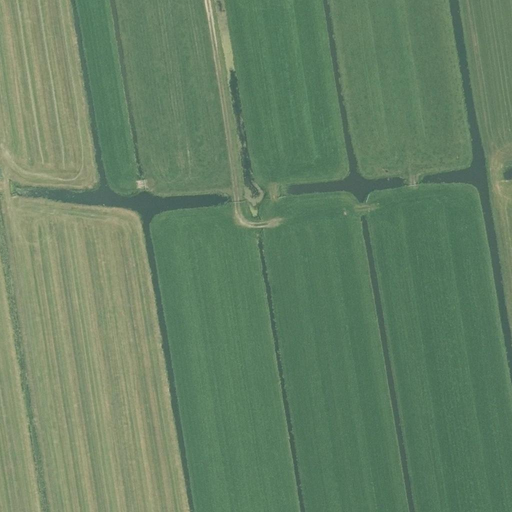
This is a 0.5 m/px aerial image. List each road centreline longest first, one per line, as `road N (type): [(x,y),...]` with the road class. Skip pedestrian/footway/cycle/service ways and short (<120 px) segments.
road 1 (track): [(0,131),(56,511)]
road 2 (track): [(207,0),(240,222),(283,221)]
